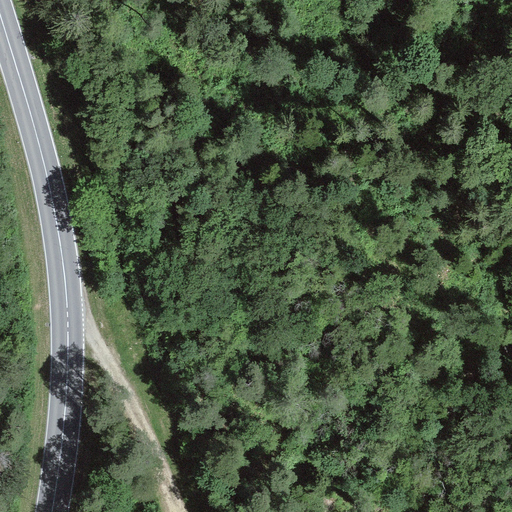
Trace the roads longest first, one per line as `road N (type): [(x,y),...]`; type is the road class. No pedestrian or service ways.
road 1 (secondary): [(50,511),(66,415),(63,249),(0,1)]
road 2 (track): [(182,511),(110,323),(63,249)]
